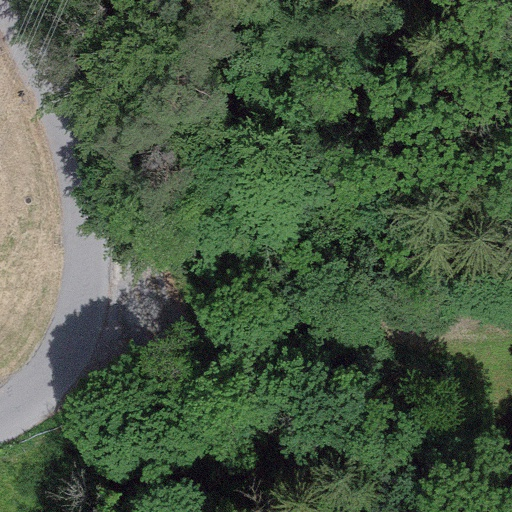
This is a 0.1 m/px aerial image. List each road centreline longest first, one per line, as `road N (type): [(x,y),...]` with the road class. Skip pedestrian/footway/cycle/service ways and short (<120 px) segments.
road 1 (unclassified): [(16,0),(66,150),(82,242),(82,302),(51,379),(0,418)]
road 2 (track): [(82,302),(331,333),(511,327)]
